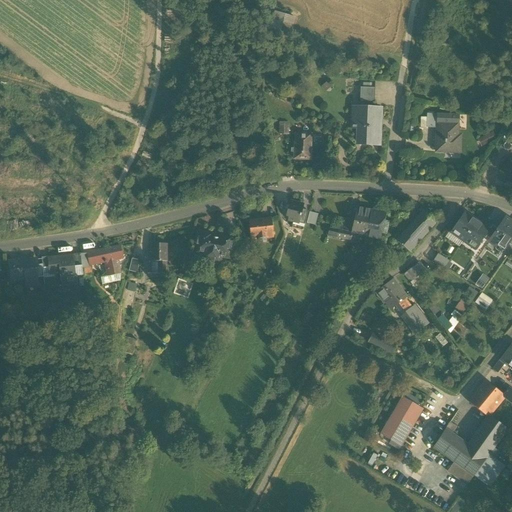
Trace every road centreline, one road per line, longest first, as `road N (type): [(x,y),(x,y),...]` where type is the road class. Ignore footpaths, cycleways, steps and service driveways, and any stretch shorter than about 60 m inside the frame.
road 1 (tertiary): [(455,190),(287,183),(96,235),(0,247)]
road 2 (track): [(158,0),(156,73),(138,142),(96,235)]
road 3 (residential): [(335,339),(368,287),(400,269),(447,222),(455,190)]
road 4 (track): [(247,511),(335,339)]
road 5 (track): [(387,187),(415,0)]
road 6 (track): [(144,119),(0,75)]
